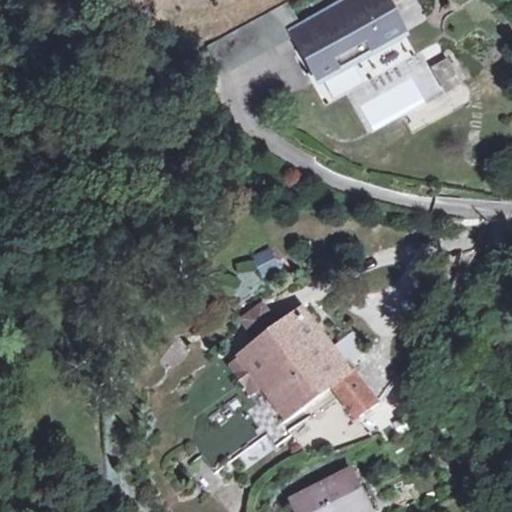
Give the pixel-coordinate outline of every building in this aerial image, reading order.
[(289,29),(299,24),(285,0),(278,0),(224,30),(242,63),(293,36),(289,29)] [(342,0),(299,24),(289,29),(293,36),(316,78),(401,31),(384,0),(342,0)] [(447,64),(432,72),(444,94),(459,86),(447,64)] [(265,301),(237,314),(246,333),(274,320),(265,301)] [(259,373),(196,421),(195,447),(215,474),(272,431),(282,445),(298,433),(288,419),(336,382),(361,414),(392,391),(390,388),(365,357),(364,356),(348,368),(306,313),(246,356),(259,373)] [(401,372),(376,346),(365,357),(390,388),(401,372)] [(367,511),(353,471),(292,495),(298,511),(367,511)]
